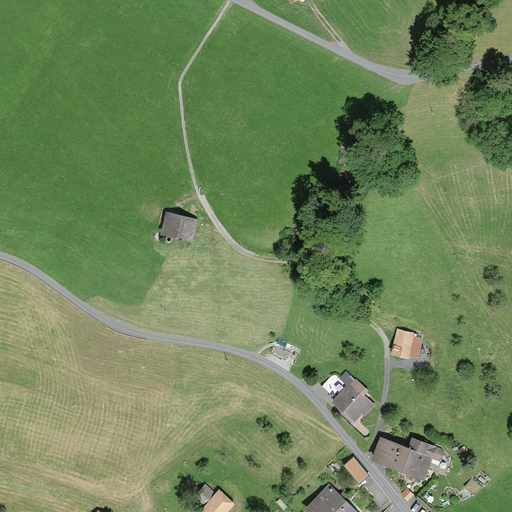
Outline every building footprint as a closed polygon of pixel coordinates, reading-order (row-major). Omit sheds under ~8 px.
[(166,213),(159,232),(182,241),(189,222),(166,213)] [(398,332),(395,342),(415,348),(419,340),(413,335),(398,332)] [(294,347),(279,339),(272,352),(286,360),(294,347)] [(415,357),(415,348),(395,342),(393,354),(405,358),(415,357)] [(338,378),(328,388),(339,399),(334,403),(354,423),(371,406),(360,395),(365,391),(348,374),(341,382),(338,378)] [(413,438),(407,451),(399,469),(421,479),(435,448),(413,438)] [(375,459),(399,469),(407,451),(383,440),(375,459)] [(354,455),(344,464),(360,482),(370,473),(354,455)] [(207,507),(201,511),(226,511),(235,504),(221,490),(217,494),(209,485),(197,498),(207,507)] [(308,510),(310,511),(335,511),(347,500),(333,486),(308,510)] [(428,488),(419,497),(430,506),(438,497),(428,488)] [(271,489),(254,498),(260,508),(267,504),(264,498),(273,493),(271,489)] [(358,511),(347,500),(335,511),(358,511)]
